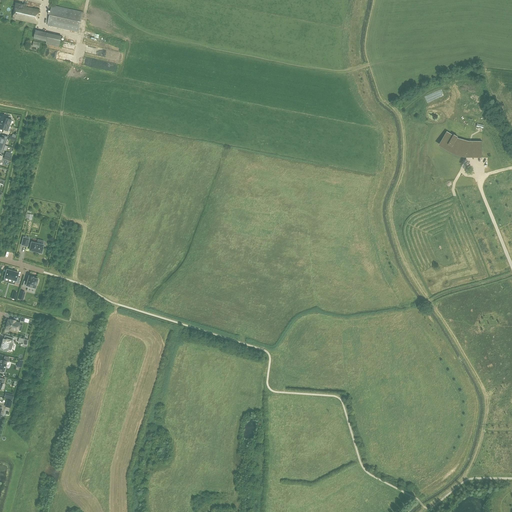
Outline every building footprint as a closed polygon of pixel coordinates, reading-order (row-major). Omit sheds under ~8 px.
[(13,19),(36,24),(39,10),(26,7),(27,4),(24,3),(24,5),(16,3),(13,19)] [(47,25),(78,32),(83,12),(52,5),(47,25)] [(33,39),(46,41),(48,33),(36,30),(33,39)] [(62,36),(48,33),(46,41),(46,44),(59,47),(62,36)] [(0,117),(0,122),(10,126),(9,125),(10,120),(11,117),(9,116),(8,119),(1,116),(0,118),(0,117)] [(0,128),(4,130),(3,132),(8,134),(9,131),(8,131),(10,126),(0,122),(0,128)] [(442,142),(440,145),(445,148),(445,149),(449,152),(450,150),(452,152),(467,156),(468,145),(456,142),(455,141),(457,138),(458,139),(458,138),(457,138),(458,137),(454,134),(453,135),(452,135),(453,136),(451,139),(445,135),(441,142),(442,142)] [(471,141),(471,157),(481,157),(481,158),(482,158),(482,141),(480,141),(471,141)] [(23,237),(21,245),(27,246),(27,245),(30,246),(29,250),(34,251),(34,252),(34,251),(36,252),(37,252),(38,252),(37,253),(42,254),(43,250),(42,249),(43,245),(31,242),(31,243),(28,242),(29,239),(23,237)] [(4,277),(4,278),(5,278),(15,281),(15,283),(19,284),(20,278),(17,277),(18,273),(14,272),(11,271),(7,270),(7,269),(6,269),(6,270),(4,277)] [(29,276),(25,287),(34,290),(36,284),(37,285),(38,280),(37,280),(37,279),(33,278),(33,277),(29,276)] [(8,320),(5,328),(17,331),(19,323),(15,322),(15,321),(10,320),(10,321),(8,320)] [(0,346),(0,347),(0,350),(7,352),(8,348),(11,349),(13,343),(12,343),(13,338),(7,336),(6,340),(3,339),(0,346)] [(0,372),(2,373),(2,372),(4,372),(7,361),(8,362),(9,358),(5,357),(4,360),(0,359),(0,372)]
